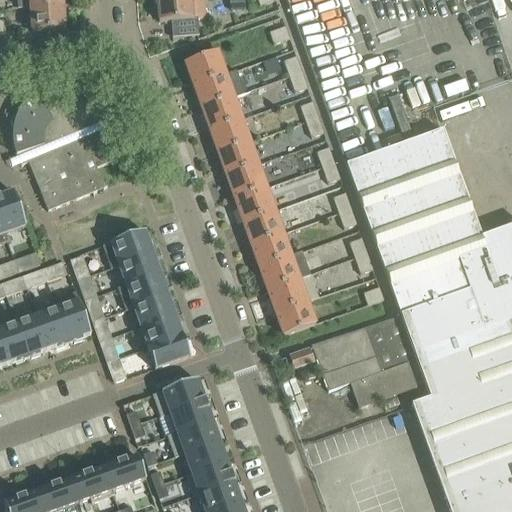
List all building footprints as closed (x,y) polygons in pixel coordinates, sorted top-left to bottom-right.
[(63,7),(62,0),(16,0),(17,9),(29,8),(29,10),(63,7)] [(192,21),(190,0),(161,0),(156,0),(158,23),(170,22),(172,39),(198,37),(197,20),(192,21)] [(274,0),(256,0),(259,8),(276,2),(274,0)] [(64,30),(63,7),(29,10),(31,33),(64,30)] [(290,41),(285,29),(269,35),(274,47),(290,41)] [(185,65),(194,90),(225,78),(225,77),(217,54),(185,65)] [(302,75),(296,59),(283,63),(289,79),(302,75)] [(233,100),(244,96),(236,72),(225,77),(225,78),(194,90),(202,112),(234,102),(233,100)] [(307,90),(302,75),(289,79),(295,95),(307,90)] [(105,134),(112,131),(107,120),(100,123),(99,121),(98,119),(96,116),(94,113),(92,111),(89,108),(86,105),(83,103),(79,102),(78,101),(74,100),(70,99),(65,98),(59,98),(55,98),(49,99),(45,100),(41,102),(37,96),(33,97),(31,99),(28,101),(26,104),(23,107),(21,110),(19,113),(17,116),(16,117),(15,119),(14,122),(14,124),(13,126),(13,127),(12,139),(12,144),(14,151),(16,157),(24,154),(47,213),(106,189),(106,188),(103,189),(96,170),(115,163),(116,165),(117,165),(105,134)] [(347,165),(346,166),(400,320),(415,362),(430,401),(411,408),(448,511),(511,511),(511,326),(511,325),(511,324),(511,228),(480,240),(443,132),(440,133),(418,140),(413,142),(398,97),(388,100),(404,145),(347,165)] [(242,124),(234,102),(202,112),(210,136),(242,124)] [(318,120),(312,104),(300,109),(305,125),(318,120)] [(324,136),(318,120),(305,125),(311,140),(324,136)] [(250,147),(242,124),(210,136),(218,158),(250,147)] [(258,170),(250,147),(218,158),(226,181),(258,170)] [(334,166),(329,150),(316,155),(322,171),(334,166)] [(340,182),(334,166),(322,171),(328,187),(340,182)] [(266,193),(258,170),(226,181),(234,204),(266,193)] [(274,216),(266,193),(234,204),(242,227),(274,216)] [(25,229),(13,194),(0,198),(0,224),(4,236),(5,236),(25,229)] [(351,212),(345,196),(333,200),(338,216),(351,212)] [(356,227),(351,212),(338,216),(344,232),(356,227)] [(282,238),(274,216),(242,227),(250,250),(282,238)] [(117,268),(152,255),(149,247),(151,246),(148,238),(146,238),(144,233),(102,249),(110,272),(118,269),(117,268)] [(289,258),(282,238),(250,250),(258,272),(290,261),(289,258)] [(367,257),(361,241),(348,245),(354,261),(367,257)] [(298,282),(310,278),(301,254),(289,258),(290,261),(258,272),(266,295),(298,283),(298,282)] [(160,276),(158,271),(159,270),(156,262),(155,262),(152,255),(117,268),(118,269),(124,288),(125,288),(160,276)] [(39,267),(35,256),(22,260),(25,267),(22,268),(24,273),(39,267)] [(372,272),(367,257),(354,261),(360,277),(372,272)] [(8,273),(5,266),(0,268),(0,281),(12,277),(10,272),(8,273)] [(88,278),(84,266),(77,268),(76,266),(72,267),(77,282),(88,278)] [(59,272),(57,267),(42,272),(46,284),(59,279),(56,273),(59,272)] [(46,284),(42,272),(27,278),(29,282),(31,282),(33,288),(46,284)] [(132,310),(167,297),(164,289),(166,288),(163,280),(161,280),(160,276),(125,288),(124,288),(117,291),(125,314),(133,311),(132,310)] [(93,291),(88,278),(77,282),(82,298),(87,296),(86,294),(93,291)] [(298,282),(298,283),(266,295),(274,317),(306,305),(318,301),(310,278),(298,282)] [(5,298),(18,294),(16,287),(18,286),(16,282),(1,287),(5,298)] [(383,303),(379,290),(363,296),(367,308),(383,303)] [(90,337),(75,295),(52,303),(55,311),(56,310),(68,345),(73,343),(73,345),(82,342),(82,340),(90,337)] [(175,318),(173,313),(174,312),(171,303),(170,304),(167,297),(132,310),(133,311),(140,330),(175,318)] [(314,328),(306,305),(274,317),(282,339),(314,328)] [(103,320),(99,308),(92,310),(91,308),(87,309),(92,324),(103,320)] [(68,345),(56,310),(55,311),(35,317),(48,352),(55,350),(56,351),(65,348),(64,346),(68,345)] [(48,352),(35,317),(15,324),(27,360),(30,359),(31,360),(39,357),(39,355),(48,352)] [(182,338),(180,332),(181,331),(178,323),(176,323),(175,318),(140,330),(147,350),(182,338)] [(108,333),(103,320),(92,324),(97,339),(102,338),(101,335),(108,333)] [(415,362),(400,320),(311,349),(328,395),(349,387),(406,366),(415,362)] [(27,360),(15,324),(0,329),(0,346),(8,367),(15,364),(15,366),(24,363),(23,361),(27,360)] [(189,359),(187,352),(188,352),(185,343),(184,343),(182,338),(147,350),(154,372),(189,359)] [(118,361),(113,349),(107,351),(106,348),(101,350),(106,365),(118,361)] [(307,355),(289,361),(293,372),(311,366),(307,355)] [(125,381),(118,361),(106,365),(114,385),(125,381)] [(414,390),(406,366),(349,387),(358,412),(414,390)] [(197,382),(152,398),(159,419),(204,403),(197,382)] [(204,403),(159,419),(159,420),(169,417),(175,435),(166,438),(167,439),(212,423),(204,403)] [(136,414),(126,417),(131,429),(140,426),(136,414)] [(212,423),(167,439),(174,460),(219,444),(212,423)] [(140,426),(131,429),(135,441),(144,438),(140,426)] [(219,444),(174,460),(174,461),(183,457),(190,476),(185,477),(186,479),(226,464),(219,444)] [(152,454),(143,457),(147,469),(156,466),(152,454)] [(136,457),(102,469),(111,493),(112,498),(113,498),(112,494),(145,482),(136,457)] [(226,464),(186,479),(193,499),(233,484),(226,464)] [(102,469),(69,481),(78,506),(90,502),(91,506),(112,498),(111,493),(102,469)] [(159,474),(150,477),(154,490),(164,486),(159,474)] [(69,481),(36,493),(43,511),(61,511),(78,506),(69,481)] [(233,484),(193,499),(197,511),(220,511),(241,505),(233,484)] [(164,486),(154,490),(159,502),(168,499),(164,486)] [(43,511),(36,493),(2,505),(4,511),(43,511)]
